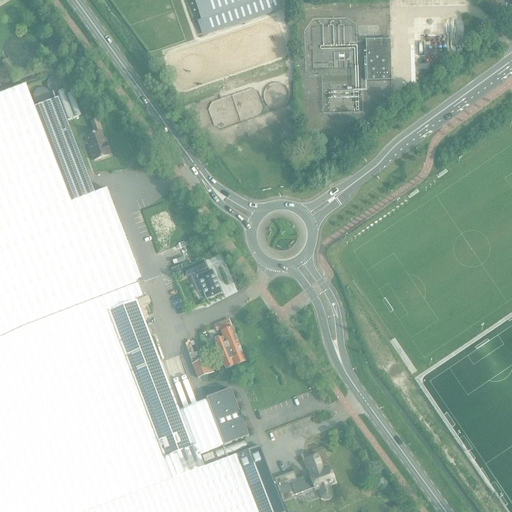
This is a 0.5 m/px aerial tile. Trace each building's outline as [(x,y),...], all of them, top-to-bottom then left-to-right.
[(279,10),(275,0),(194,0),(207,35),(279,10)] [(366,81),(391,81),(390,40),(365,40),(366,81)] [(334,61),(351,61),(350,52),(334,53),(334,61)] [(25,85),(0,95),(0,336),(138,283),(137,281),(141,280),(106,189),(94,194),(70,203),(34,108),(25,85)] [(58,99),(34,108),(70,203),(94,194),(66,120),(58,99)] [(94,135),(84,139),(93,163),(108,158),(107,156),(109,155),(100,131),(102,131),(98,119),(89,122),(94,135)] [(204,260),(181,270),(183,274),(188,275),(195,273),(199,281),(197,282),(194,283),(198,292),(202,290),(206,299),(221,293),(216,282),(212,270),(206,272),(205,269),(207,268),(204,260)] [(173,275),(180,272),(178,267),(171,269),(173,275)] [(0,511),(257,511),(235,455),(203,467),(199,455),(195,446),(192,447),(179,411),(139,307),(137,300),(143,298),(138,283),(0,336),(0,511)] [(217,330),(231,324),(229,320),(215,326),(217,330)] [(210,351),(211,352),(213,356),(219,354),(219,353),(227,349),(227,348),(238,344),(232,327),(220,332),(222,338),(220,339),(219,337),(214,339),(215,341),(214,341),(217,348),(210,351)] [(227,349),(219,353),(219,354),(225,368),(245,360),(238,344),(227,348),(227,349)] [(205,361),(193,365),(196,374),(198,379),(210,375),(208,369),(205,361)] [(181,410),(179,411),(192,447),(195,446),(199,455),(223,445),(223,446),(248,437),(248,436),(240,415),(230,390),(206,399),(206,401),(198,404),(181,410)] [(285,511),(259,445),(236,454),(258,511),(285,511)] [(212,453),(202,457),(205,463),(215,459),(212,453)] [(293,472),(274,479),(283,502),(296,497),(295,495),(314,488),(314,490),(317,489),(320,497),(322,499),(323,499),(325,499),(327,499),(329,498),(330,497),(331,496),(332,495),(332,493),(328,484),(334,482),(329,468),(323,470),(317,455),(305,460),(310,475),(309,475),(297,480),(293,472)]
